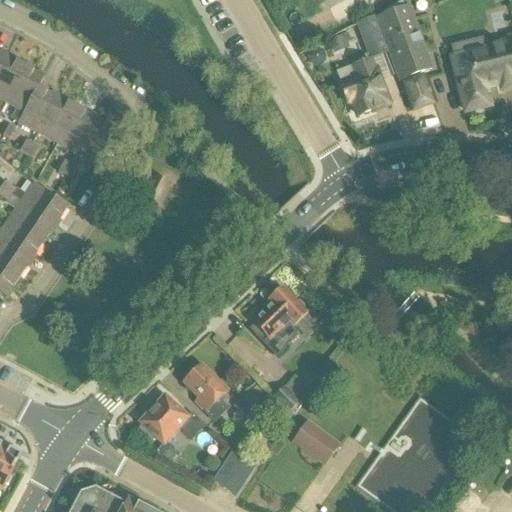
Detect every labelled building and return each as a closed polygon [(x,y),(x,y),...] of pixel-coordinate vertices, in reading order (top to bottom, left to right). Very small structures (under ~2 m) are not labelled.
[(398,82),(430,71),(407,8),(375,20),(398,82)] [(371,59),(386,53),(374,20),(359,25),(371,59)] [(349,34),(329,41),(334,56),(349,49),(348,44),(352,43),(349,34)] [(455,59),(451,60),(464,113),(488,108),(483,88),(499,84),(500,91),(511,88),(511,45),(484,52),(482,41),(452,49),(455,59)] [(0,101),(7,105),(26,69),(7,59),(0,72),(0,101)] [(374,75),(370,62),(353,68),(358,81),(341,87),(347,104),(351,102),(353,105),(351,108),(353,114),(356,115),(357,118),(388,106),(376,74),(374,75)] [(25,115),(41,90),(46,80),(26,69),(7,105),(25,115)] [(413,111),(429,104),(420,80),(403,86),(413,111)] [(39,136),(59,100),(41,90),(25,115),(20,126),(39,136)] [(58,146),(78,110),(59,100),(39,136),(58,146)] [(78,156),(97,120),(78,110),(58,146),(78,156)] [(97,167),(117,131),(97,120),(78,156),(97,167)] [(10,141),(16,129),(9,126),(3,138),(10,141)] [(20,154),(26,157),(33,145),(26,141),(20,154)] [(33,145),(26,157),(34,160),(40,148),(33,145)] [(58,174),(65,177),(71,165),(64,161),(58,174)] [(78,168),(71,165),(65,177),(72,181),(78,168)] [(159,203),(168,186),(154,179),(145,196),(159,203)] [(11,196),(15,190),(5,183),(1,189),(11,196)] [(21,204),(55,228),(68,209),(34,186),(21,204)] [(0,198),(6,203),(11,196),(1,189),(0,190),(0,198)] [(43,245),(55,228),(21,204),(9,222),(43,245)] [(0,241),(31,263),(43,245),(9,222),(0,234),(0,241)] [(0,268),(19,281),(31,263),(0,241),(0,268)] [(0,295),(6,299),(19,281),(0,268),(0,295)] [(254,327),(249,331),(278,361),(298,332),(307,341),(323,325),(318,319),(310,312),(307,315),(305,312),(306,309),(300,303),(297,304),(282,289),(269,302),(271,305),(257,319),(251,324),(254,327)] [(228,394),(202,368),(198,372),(194,369),(185,378),(189,381),(184,386),(199,401),(196,404),(207,415),(208,415),(215,423),(227,411),(219,402),(228,394)] [(283,388),(273,398),(288,414),(299,403),(310,393),(304,387),(297,379),(294,377),(283,388)] [(314,377),(306,385),(310,389),(318,381),(314,377)] [(257,421),(264,415),(246,395),(234,407),(247,420),(252,415),(257,421)] [(186,418),(164,398),(140,424),(141,425),(138,431),(151,444),(157,440),(163,445),(178,429),(188,437),(193,442),(206,427),(191,413),(186,418)] [(385,511),(428,511),(479,443),(419,399),(355,490),(385,511)] [(323,468),(337,448),(306,425),(292,445),(323,468)] [(0,447),(1,447),(0,447),(0,491),(1,492),(20,458),(10,452),(12,448),(2,442),(0,447)] [(234,498),(257,467),(235,452),(213,483),(234,498)] [(146,511),(127,502),(124,506),(94,490),(79,495),(69,511),(146,511)]
